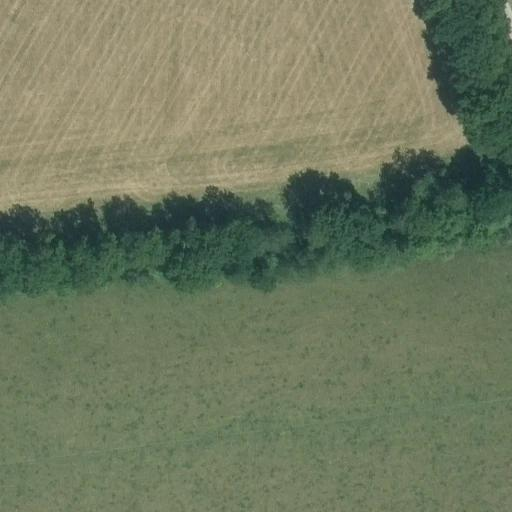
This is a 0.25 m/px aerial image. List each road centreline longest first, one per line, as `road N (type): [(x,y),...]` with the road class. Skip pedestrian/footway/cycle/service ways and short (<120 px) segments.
road 1 (track): [(511,195),(342,233),(0,275)]
road 2 (track): [(466,0),(511,144)]
